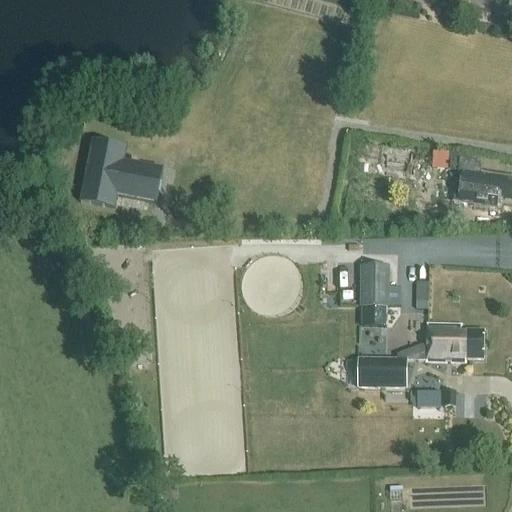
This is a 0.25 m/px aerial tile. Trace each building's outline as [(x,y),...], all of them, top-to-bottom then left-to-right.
[(114,212),(117,197),(156,205),(163,171),(124,163),(127,151),(94,144),(82,205),(114,212)] [(480,175),(481,165),(461,162),(455,204),(494,210),(497,208),(498,201),(511,203),(511,182),(502,181),(502,178),(480,175)] [(360,268),(360,270),(350,270),(350,293),(360,293),(360,310),(361,310),(388,310),(390,310),(390,268),(360,268)] [(430,303),(430,284),(418,284),(418,303),(430,303)] [(361,310),(361,330),(388,330),(388,310),(361,310)] [(462,334),(462,327),(428,326),(427,347),(422,347),(398,357),(397,362),(407,362),(407,363),(427,363),(427,365),(466,366),(466,361),(483,361),(483,334),(462,334)] [(397,362),(358,361),(357,391),(406,392),(407,363),(407,362),(397,362)] [(441,394),(417,394),(417,410),(441,410),(441,394)] [(444,410),(455,410),(455,394),(444,394),(444,410)]
